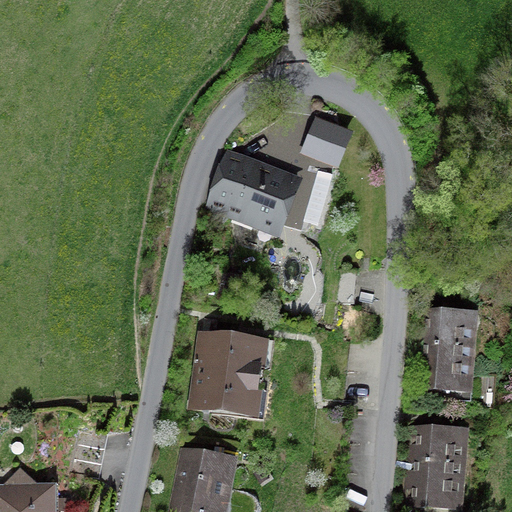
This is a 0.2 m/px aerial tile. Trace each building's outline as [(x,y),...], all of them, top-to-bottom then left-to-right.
[(302,188),(229,158),(207,209),(281,240),(302,188)] [(360,274),(339,270),(334,300),(355,303),(360,274)] [(246,278),(232,274),(228,289),(242,293),(246,278)] [(485,314),(432,309),(424,394),(478,398),(485,314)] [(271,344),(202,336),(193,411),(262,419),(271,344)] [(350,369),(353,346),(326,343),(324,366),(350,369)] [(347,396),(350,369),(324,366),(320,393),(347,396)] [(350,414),(322,411),(313,484),(340,488),(350,414)] [(108,436),(80,430),(71,474),(99,480),(108,436)] [(468,511),(474,435),(418,431),(412,511),(468,511)] [(229,511),(241,464),(183,451),(169,511),(229,511)] [(60,511),(61,487),(0,486),(0,511),(60,511)]
